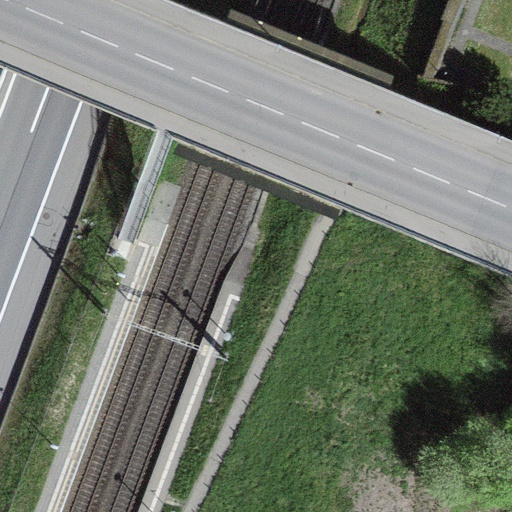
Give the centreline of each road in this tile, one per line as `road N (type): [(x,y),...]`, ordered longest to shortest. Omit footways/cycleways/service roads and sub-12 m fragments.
road 1 (tertiary): [(8,0),(511,209)]
road 2 (motorway): [(0,214),(81,0)]
